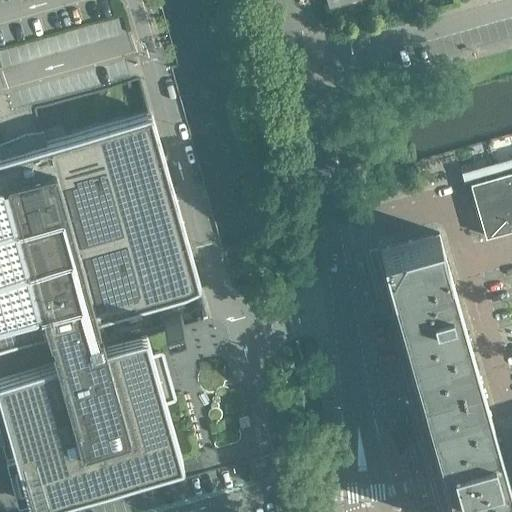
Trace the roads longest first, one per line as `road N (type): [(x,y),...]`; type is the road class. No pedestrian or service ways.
road 1 (unclassified): [(301,64),(511,6)]
road 2 (unclassified): [(359,418),(333,230)]
road 3 (unclassified): [(333,230),(301,64)]
